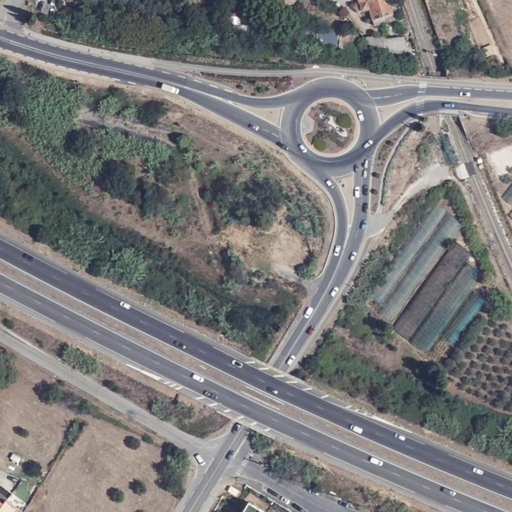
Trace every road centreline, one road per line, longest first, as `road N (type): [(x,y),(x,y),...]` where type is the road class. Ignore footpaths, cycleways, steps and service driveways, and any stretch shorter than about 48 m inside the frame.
road 1 (motorway): [(511,489),(226,364),(0,247)]
road 2 (motorway): [(0,281),(221,394),(485,511)]
road 3 (unclassified): [(0,331),(223,456)]
road 4 (secondary): [(223,456),(340,260)]
road 5 (secondary): [(208,94),(0,36)]
road 6 (secondary): [(511,94),(427,89),(357,97)]
road 7 (secondary): [(369,137),(433,105),(511,111)]
road 8 (unclassified): [(223,456),(333,511)]
